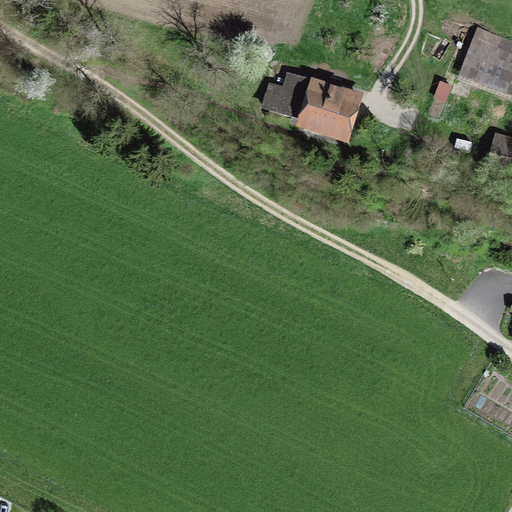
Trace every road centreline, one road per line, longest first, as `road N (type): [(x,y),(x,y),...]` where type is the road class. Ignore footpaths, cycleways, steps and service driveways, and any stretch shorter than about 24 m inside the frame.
road 1 (track): [(511,361),(407,282),(230,194),(0,19)]
road 2 (track): [(416,0),(411,39),(375,100),(277,69)]
